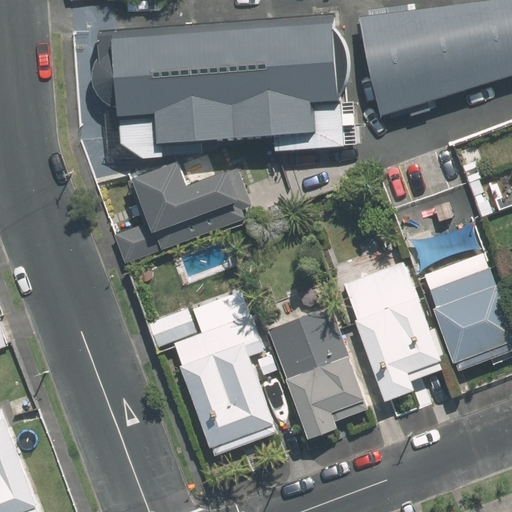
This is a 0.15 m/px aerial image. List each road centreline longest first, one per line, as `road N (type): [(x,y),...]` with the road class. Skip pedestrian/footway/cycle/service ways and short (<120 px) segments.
road 1 (residential): [(147,511),(21,181),(2,0)]
road 2 (residential): [(300,511),(511,432)]
